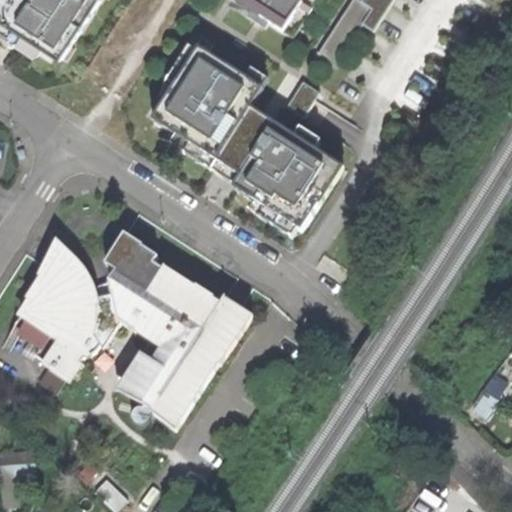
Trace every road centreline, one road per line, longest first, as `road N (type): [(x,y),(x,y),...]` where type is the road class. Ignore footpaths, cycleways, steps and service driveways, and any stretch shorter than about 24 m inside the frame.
road 1 (residential): [(69,141),(285,281),(511,491)]
road 2 (unknown): [(168,493),(285,281)]
road 3 (residential): [(0,249),(69,141)]
